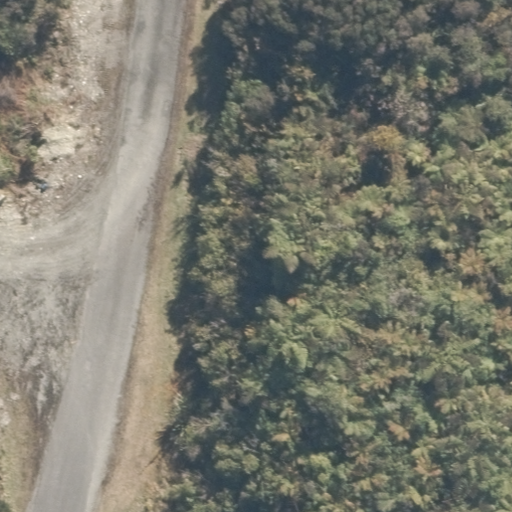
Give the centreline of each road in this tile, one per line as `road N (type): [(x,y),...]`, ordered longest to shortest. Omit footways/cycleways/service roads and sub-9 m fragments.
road 1 (unclassified): [(107,319),(141,0)]
road 2 (unclassified): [(55,511),(107,319)]
road 3 (unclassified): [(107,319),(0,250)]
